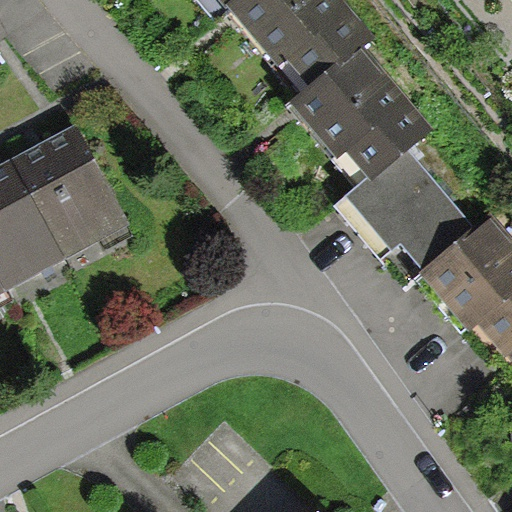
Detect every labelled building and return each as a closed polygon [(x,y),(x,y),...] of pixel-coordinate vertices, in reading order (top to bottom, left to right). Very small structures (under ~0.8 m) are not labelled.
[(199,0),(216,19),(225,12),(238,0),(199,0)] [(358,46),(372,35),(342,0),(238,0),(225,12),(298,97),(358,46)] [(0,57),(11,49),(0,33),(0,57)] [(407,150),(430,131),(358,46),(298,97),(290,104),(362,189),(407,150)] [(63,133),(0,166),(0,173),(64,271),(127,236),(63,133)] [(408,279),(471,226),(407,150),(362,189),(344,203),(408,279)] [(0,173),(0,297),(4,304),(64,271),(0,173)] [(502,357),(511,349),(511,248),(491,222),(432,268),(502,357)]
